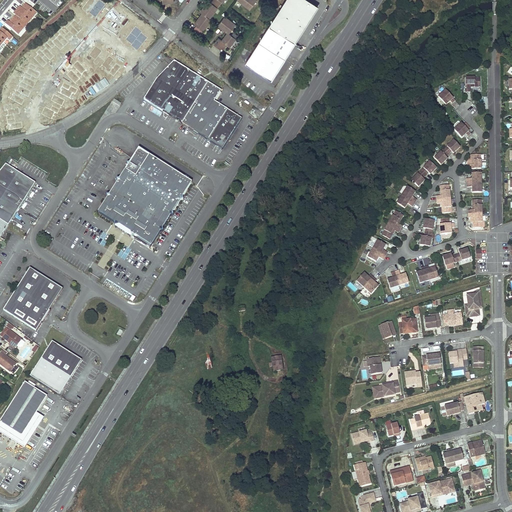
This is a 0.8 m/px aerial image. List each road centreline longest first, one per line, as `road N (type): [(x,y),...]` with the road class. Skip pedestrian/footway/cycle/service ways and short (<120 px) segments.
road 1 (primary): [(366,0),(41,511)]
road 2 (primary): [(57,511),(376,0)]
road 3 (unclassified): [(0,499),(24,499),(115,357)]
road 4 (residential): [(497,233),(499,422)]
road 5 (unclassified): [(226,182),(117,117),(80,160)]
road 6 (residential): [(389,511),(377,468),(383,453),(499,422)]
road 7 (unclassified): [(80,160),(34,238),(41,253),(90,285)]
road 8 (residential): [(49,131),(119,85),(175,27)]
road 9 (unclassified): [(139,317),(226,182)]
road 10 (residential): [(175,27),(274,106)]
road 11 (unknown): [(21,463),(63,398),(22,376)]
road 12 (unclassified): [(274,106),(336,0)]
